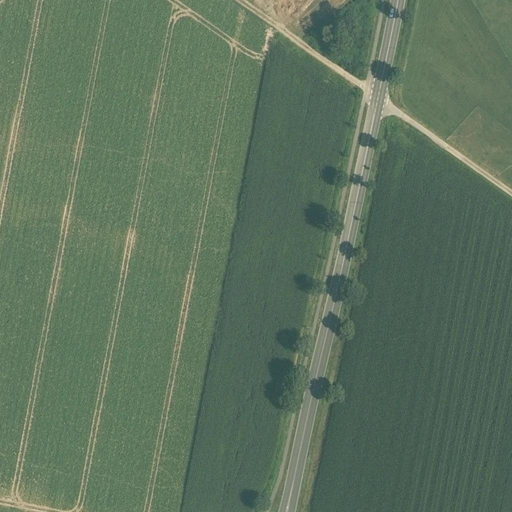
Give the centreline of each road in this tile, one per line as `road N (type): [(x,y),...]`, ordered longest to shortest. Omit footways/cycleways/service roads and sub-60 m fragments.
road 1 (secondary): [(287,511),(399,0)]
road 2 (track): [(511,193),(237,0)]
